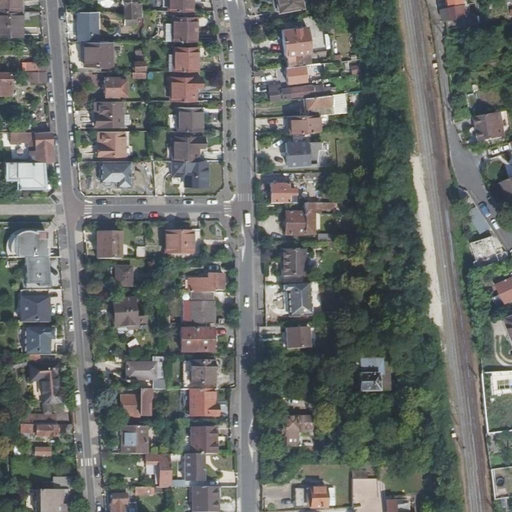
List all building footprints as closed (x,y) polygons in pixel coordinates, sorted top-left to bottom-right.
[(0,0),(0,11),(19,12),(19,0),(0,0)] [(122,0),(124,18),(142,17),(141,12),(141,5),(134,5),(134,0),(122,0)] [(167,0),(168,12),(191,12),(191,3),(190,0),(167,0)] [(276,0),(278,12),(302,8),(300,0),(276,0)] [(338,3),(339,11),(349,10),(348,5),(348,2),(346,2),(338,3)] [(447,21),(464,19),(467,18),(464,5),(445,9),(447,21)] [(19,12),(0,11),(0,35),(19,35),(19,12)] [(96,12),(77,12),(77,33),(66,33),(67,42),(82,42),(96,41),(96,12)] [(480,24),(479,16),(467,18),(464,19),(465,27),(480,24)] [(171,41),(194,41),(194,33),(194,17),(171,17),(171,23),(171,41)] [(171,41),(171,23),(163,24),(164,41),(171,41)] [(486,44),(511,39),(511,35),(510,25),(481,31),(482,33),(484,33),(486,44)] [(281,31),(285,67),(303,66),(302,54),(309,53),(306,28),(281,31)] [(340,53),(349,54),(350,39),(341,38),(340,53)] [(110,65),(111,41),(96,41),(82,42),(82,65),(110,65)] [(146,71),(144,41),(129,41),(130,54),(135,54),(136,61),(132,61),(133,71),(146,71)] [(174,47),(174,54),(174,71),(196,71),(196,47),(174,47)] [(30,72),(45,72),(44,63),(26,63),(26,72),(30,72)] [(305,82),(303,66),(285,67),(287,83),(305,82)] [(285,78),(283,69),(276,71),(277,79),(285,78)] [(45,84),(45,72),(30,72),(30,84),(45,84)] [(0,95),(9,95),(10,73),(0,73),(0,95)] [(117,78),(104,78),(104,96),(117,96),(125,96),(125,80),(117,80),(117,78)] [(171,78),(170,101),(194,101),(194,92),(194,87),(200,87),(200,78),(171,78)] [(300,99),(304,98),(331,96),(329,87),(322,88),(322,85),(268,91),(269,101),(290,98),(290,97),(300,96),(300,99)] [(487,107),(483,90),(467,94),(471,111),(487,107)] [(346,113),(344,94),(331,96),(332,114),(346,113)] [(306,116),(317,115),(332,114),(331,96),(304,98),(306,116)] [(121,126),(121,125),(121,114),(120,102),(97,102),(97,114),(93,114),(93,126),(121,126)] [(176,108),(177,132),(201,132),(201,122),(200,108),(176,108)] [(480,130),(482,141),(487,140),(487,144),(496,143),(495,139),(507,136),(503,112),(478,116),(479,127),(481,127),(482,130),(480,130)] [(289,117),(290,134),(318,132),(317,115),(306,116),(289,117)] [(123,131),(100,131),(100,144),(96,144),(96,155),(123,155),(123,131)] [(29,141),(29,163),(42,162),(52,162),(49,133),(11,132),(11,141),(29,141)] [(285,144),(286,165),(316,163),(317,151),(321,150),(320,142),(308,143),(308,133),(292,134),(292,143),(285,144)] [(173,161),(196,161),(196,152),(196,148),(202,148),(202,138),(172,138),(173,161)] [(205,186),(205,161),(196,161),(173,161),(172,175),(184,175),(184,186),(205,186)] [(29,163),(5,162),(6,179),(16,179),(16,188),(42,187),(42,162),(29,163)] [(129,162),(98,162),(99,181),(116,181),(116,187),(129,187),(129,162)] [(511,178),(503,182),(511,204),(511,178)] [(270,197),(270,204),(296,204),(295,190),(288,190),(287,184),(269,184),(270,191),(270,197)] [(335,208),(334,203),(303,204),(304,212),(284,212),(285,234),(313,234),(313,215),(313,210),(335,210),(335,208)] [(481,208),(471,211),(478,234),(488,231),(481,208)] [(45,241),(45,232),(35,232),(35,234),(30,232),(24,232),(19,233),(15,236),(14,256),(46,257),(46,247),(43,247),(43,240),(45,241)] [(167,254),(167,259),(199,259),(199,232),(164,232),(164,254),(167,254)] [(96,233),(96,259),(120,259),(120,233),(96,233)] [(478,261),(475,261),(478,270),(497,263),(500,262),(492,237),(472,243),(478,261)] [(305,275),(305,273),(305,259),(305,250),(282,250),(282,275),(305,275)] [(47,286),(45,257),(23,257),(24,284),(24,288),(21,289),(21,290),(46,291),(50,291),(50,286),(47,286)] [(315,259),(305,259),(305,273),(310,273),(310,270),(315,270),(315,259)] [(131,267),(114,267),(114,286),(131,286),(131,267)] [(188,279),(188,291),(212,291),(212,290),(222,290),(222,274),(208,274),(208,278),(188,279)] [(511,278),(499,285),(507,302),(511,300),(511,278)] [(309,282),(283,284),(283,291),(288,291),(289,316),(310,315),(309,282)] [(21,290),(19,290),(19,322),(46,322),(46,314),(46,306),(46,298),(46,291),(21,290)] [(211,292),(190,292),(190,302),(212,302),(211,292)] [(132,298),(114,299),(116,327),(122,327),(122,333),(133,333),(132,327),(134,326),(132,298)] [(213,302),(212,302),(190,302),(190,303),(189,324),(204,323),(213,323),(213,302)] [(204,323),(189,324),(183,324),(183,329),(179,329),(179,351),(212,352),(211,329),(205,329),(204,323)] [(285,329),(286,349),(308,348),(307,327),(285,329)] [(21,328),(22,355),(43,355),(46,355),(46,339),(49,339),(49,329),(21,328)] [(55,363),(54,355),(46,355),(43,355),(43,364),(55,363)] [(165,389),(164,357),(153,357),(153,363),(126,362),(126,379),(153,379),(153,389),(165,389)] [(382,359),(359,359),(359,390),(390,390),(390,362),(382,363),(382,359)] [(56,373),(55,363),(43,364),(29,365),(30,380),(40,379),(42,403),(58,402),(57,393),(56,393),(55,373),(56,373)] [(189,363),(189,389),(213,389),(212,363),(189,363)] [(151,398),(150,389),(122,389),(122,395),(120,395),(120,416),(146,415),(146,408),(148,405),(148,400),(151,398)] [(213,406),(213,389),(189,389),(189,415),(216,416),(216,406),(213,406)] [(20,416),(20,424),(54,424),(54,416),(20,416)] [(312,417),(283,416),(283,435),(286,435),(286,445),(297,445),(297,435),(312,435),(312,417)] [(54,424),(20,424),(20,433),(35,433),(34,436),(43,436),(43,439),(47,439),(47,436),(55,436),(55,434),(69,434),(69,424),(54,424)] [(119,453),(146,453),(146,427),(119,427),(119,453)] [(190,428),(190,453),(202,454),(215,454),(215,428),(190,428)] [(157,464),(157,487),(167,487),(166,462),(168,461),(168,453),(146,453),(146,464),(157,464)] [(202,480),(202,454),(190,453),(168,453),(168,461),(183,461),(183,480),(202,480)] [(73,477),(55,477),(55,485),(73,486),(73,477)] [(374,479),(352,479),(352,509),(374,509),(374,479)] [(150,487),(134,487),(134,495),(150,495),(150,487)] [(204,487),(192,487),(191,511),(217,511),(217,503),(214,503),(213,487),(204,487)] [(310,489),(309,489),(293,489),(294,508),(326,507),(326,506),(325,488),(325,487),(320,488),(310,488),(310,489)] [(40,489),(35,489),(35,501),(38,501),(37,511),(66,511),(67,489),(52,489),(40,489)] [(134,511),(135,503),(127,503),(126,495),(109,495),(110,504),(108,504),(108,511),(134,511)] [(389,501),(390,511),(395,511),(395,504),(400,504),(400,500),(389,501)]
